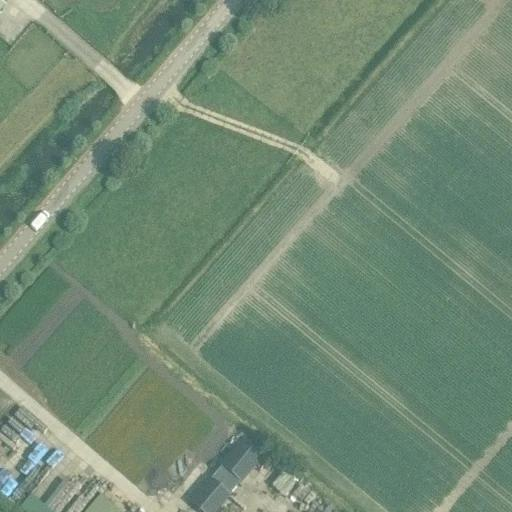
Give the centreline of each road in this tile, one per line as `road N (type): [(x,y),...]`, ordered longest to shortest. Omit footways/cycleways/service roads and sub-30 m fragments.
road 1 (tertiary): [(0,263),(229,0)]
road 2 (track): [(155,85),(171,100),(299,149),(342,182)]
